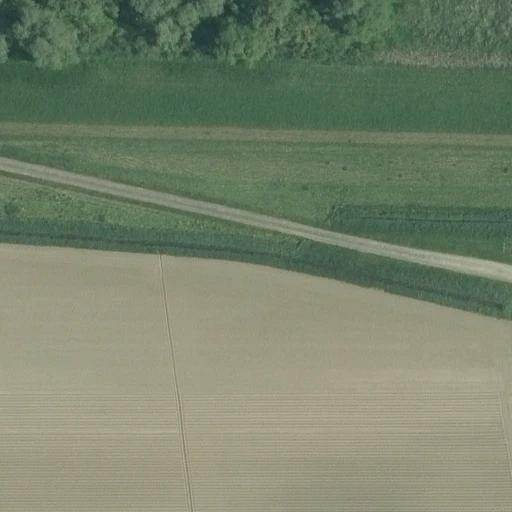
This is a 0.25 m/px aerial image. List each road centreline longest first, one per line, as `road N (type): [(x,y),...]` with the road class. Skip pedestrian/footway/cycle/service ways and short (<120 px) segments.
road 1 (unclassified): [(511,281),(0,166)]
road 2 (track): [(511,137),(0,130)]
